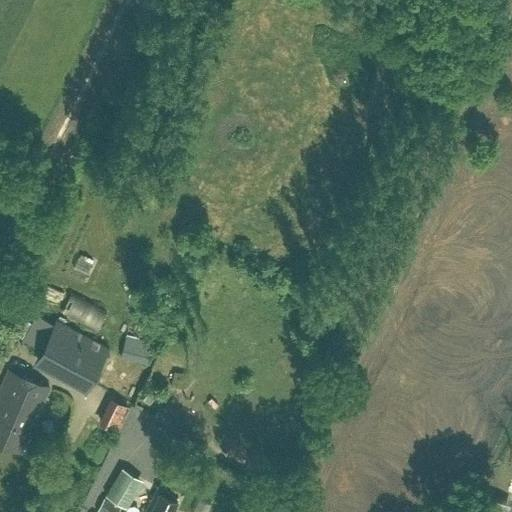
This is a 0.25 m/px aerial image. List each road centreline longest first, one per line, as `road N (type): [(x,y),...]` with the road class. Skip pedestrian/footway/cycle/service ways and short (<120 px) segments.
road 1 (unclassified): [(295,511),(511,21)]
road 2 (unclassified): [(0,260),(126,0)]
